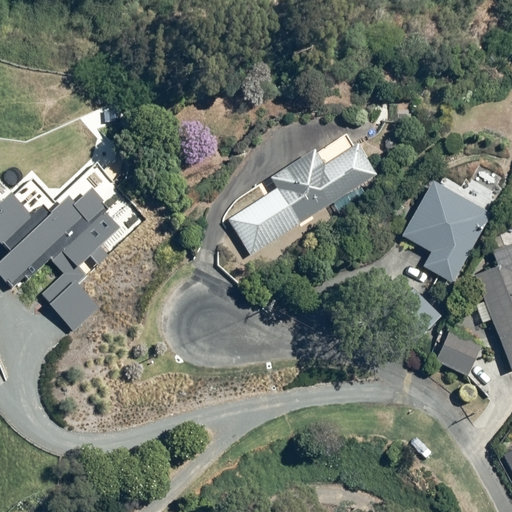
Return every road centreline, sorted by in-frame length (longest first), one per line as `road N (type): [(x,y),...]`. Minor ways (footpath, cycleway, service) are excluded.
road 1 (unclassified): [(506,511),(431,397),(389,367),(340,349),(208,325)]
road 2 (residential): [(381,511),(331,491),(273,498),(260,511)]
